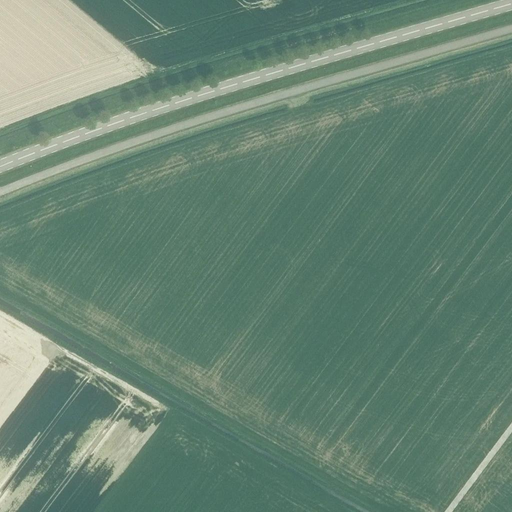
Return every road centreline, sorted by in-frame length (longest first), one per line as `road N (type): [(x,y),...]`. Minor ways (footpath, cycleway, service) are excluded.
road 1 (unclassified): [(0,192),(206,117),(511,28)]
road 2 (tertiary): [(0,167),(155,108),(511,4)]
